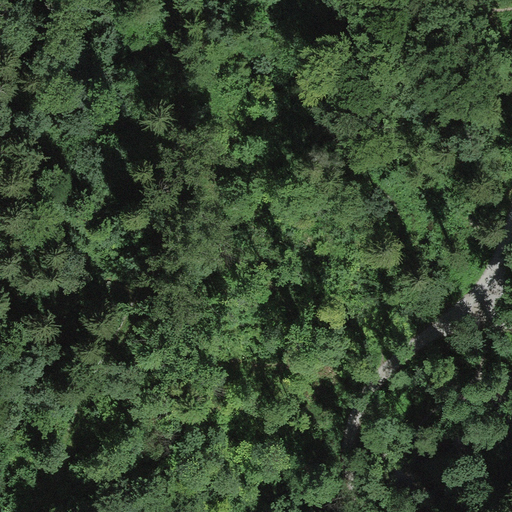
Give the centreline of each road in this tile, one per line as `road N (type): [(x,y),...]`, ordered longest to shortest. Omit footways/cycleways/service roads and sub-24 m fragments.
road 1 (track): [(167,0),(175,99),(160,254),(102,372),(52,511)]
road 2 (track): [(368,511),(354,476),(355,417),(383,375),(482,293),(511,222)]
